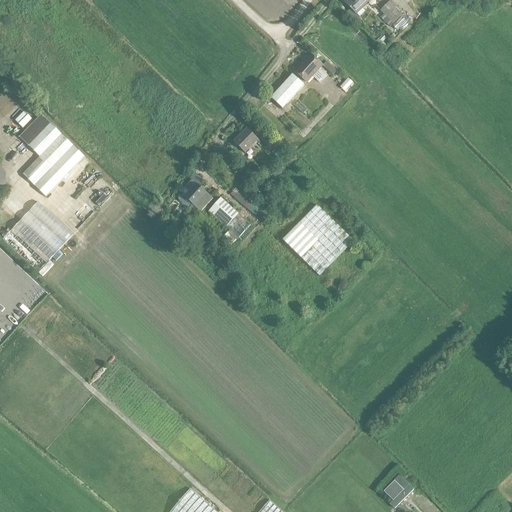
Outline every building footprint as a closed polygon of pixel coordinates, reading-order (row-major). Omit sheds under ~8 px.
[(357,14),(371,0),(348,0),(346,3),(357,14)] [(380,10),(394,24),(392,26),(398,31),(407,22),(402,16),(403,15),(390,1),(380,10)] [(320,79),(327,72),(318,64),(320,62),(311,55),(295,72),(304,80),(312,71),(320,79)] [(334,74),(338,70),(327,60),(323,65),(334,74)] [(282,108),(303,84),(293,75),(271,98),(282,108)] [(25,109),(16,118),(24,126),(32,117),(25,109)] [(42,115),(20,137),(29,146),(40,157),(23,175),(35,186),(46,198),(85,158),(51,124),(42,115)] [(267,146),(272,140),(259,127),(254,133),(267,146)] [(246,155),(260,142),(248,130),(235,143),(246,155)] [(196,184),(185,197),(196,207),(200,211),(212,198),(196,184)] [(232,193),(247,208),(252,202),(237,187),(232,193)] [(251,224),(226,202),(221,198),(210,211),(239,237),(251,224)] [(50,260),(74,233),(38,201),(3,239),(43,276),(54,264),(50,260)] [(317,204),(283,240),(320,275),(354,240),(317,204)] [(394,480),(383,491),(393,501),(390,504),(395,509),(414,489),(409,485),(399,475),(394,480)] [(217,511),(190,489),(170,511),(217,511)] [(258,511),(282,511),(269,500),(258,511)]
